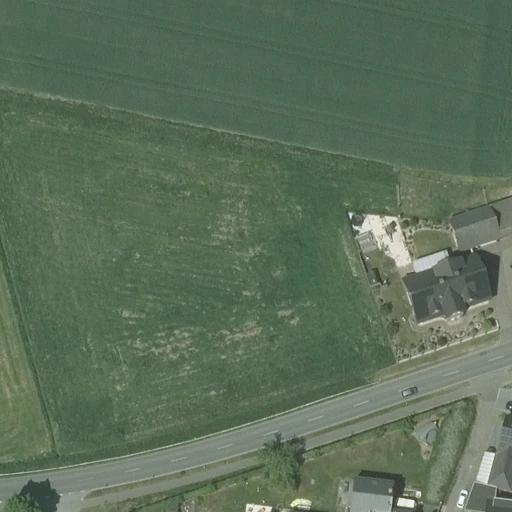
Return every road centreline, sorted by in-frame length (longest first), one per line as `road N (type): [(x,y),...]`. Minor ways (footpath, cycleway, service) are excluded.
road 1 (tertiary): [(61,486),(242,444),(500,358)]
road 2 (residential): [(450,511),(500,358)]
